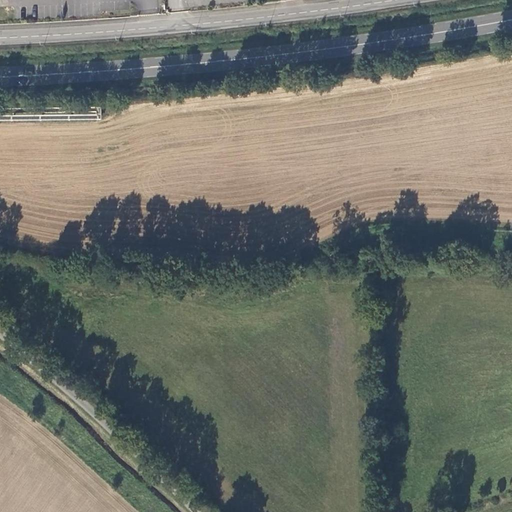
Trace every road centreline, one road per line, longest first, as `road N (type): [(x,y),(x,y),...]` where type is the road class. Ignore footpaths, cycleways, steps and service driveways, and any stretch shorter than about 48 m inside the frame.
road 1 (primary): [(0,77),(286,55),(511,20)]
road 2 (tertiary): [(396,0),(0,39)]
road 3 (track): [(196,511),(0,335)]
